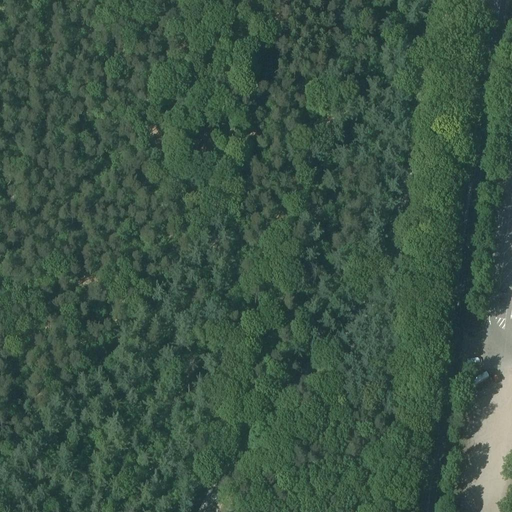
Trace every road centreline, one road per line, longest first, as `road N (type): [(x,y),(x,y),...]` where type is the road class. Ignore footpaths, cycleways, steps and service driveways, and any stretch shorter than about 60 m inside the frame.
road 1 (tertiary): [(205,511),(230,466),(356,318),(390,262),(413,194),(440,0)]
road 2 (primary): [(426,511),(494,0)]
